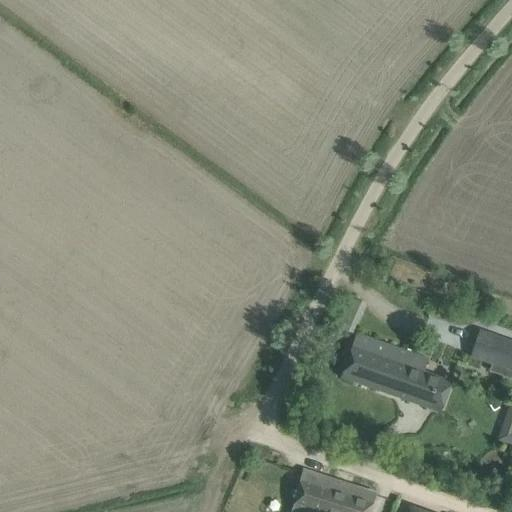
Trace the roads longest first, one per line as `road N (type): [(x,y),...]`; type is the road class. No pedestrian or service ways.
road 1 (unclassified): [(477,511),(258,436),(377,186),(437,96),(511,8)]
road 2 (unknown): [(334,271),(511,316)]
